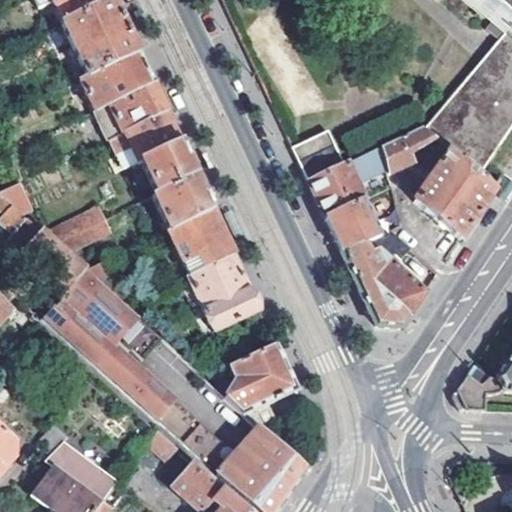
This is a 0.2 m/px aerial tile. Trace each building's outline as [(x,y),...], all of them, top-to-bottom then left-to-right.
[(34,0),(39,10),(55,4),(64,23),(111,0),(110,0),(34,0)] [(64,23),(61,25),(88,79),(137,55),(128,36),(111,0),(64,23)] [(506,34),(511,38),(511,0),(465,0),(491,21),(486,28),(498,38),(504,31),(506,34)] [(511,38),(506,34),(425,130),(435,139),(449,150),(480,179),(511,131),(511,38)] [(88,79),(81,82),(94,112),(99,110),(151,85),(147,78),(137,55),(88,79)] [(111,140),(165,115),(161,108),(151,85),(99,110),(105,124),(101,126),(108,142),(111,140)] [(130,149),(138,164),(141,163),(179,145),(170,126),(165,115),(111,140),(118,154),(130,149)] [(385,171),(386,175),(409,164),(404,155),(408,153),(423,145),(426,149),(435,139),(425,130),(423,127),(380,148),(385,171)] [(343,165),(328,132),(290,149),(306,183),(343,165)] [(182,152),(179,145),(141,163),(157,197),(195,179),(182,152)] [(385,171),(380,148),(343,165),(306,183),(321,213),(324,219),(363,201),(355,185),(385,171)] [(480,179),(449,150),(414,205),(460,243),(463,237),(494,192),(480,179)] [(408,153),(404,155),(409,164),(413,162),(408,153)] [(157,197),(153,199),(169,233),(212,213),(209,206),(195,179),(157,197)] [(10,240),(68,293),(86,272),(66,255),(56,245),(46,236),(0,194),(0,212),(3,215),(0,219),(0,223),(13,235),(10,240)] [(379,236),(363,201),(324,219),(332,237),(339,254),(367,242),(379,236)] [(105,222),(99,210),(46,236),(56,245),(105,222)] [(169,233),(167,234),(187,278),(232,258),(217,226),(212,213),(169,233)] [(110,233),(105,222),(56,245),(66,255),(110,233)] [(367,242),(385,261),(386,260),(388,262),(394,255),(400,260),(409,250),(390,231),(379,236),(367,242)] [(354,286),(374,328),(387,329),(400,330),(408,318),(371,285),(385,261),(367,242),(339,254),(354,286)] [(187,278),(213,333),(258,313),(246,287),(232,258),(187,278)] [(386,260),(385,261),(371,285),(408,318),(424,295),(388,262),(386,260)] [(104,263),(86,272),(101,286),(111,275),(104,263)] [(141,362),(153,349),(161,341),(101,286),(86,272),(68,293),(45,320),(217,475),(215,478),(253,511),(276,511),(302,475),(305,471),(257,427),(247,418),(242,424),(253,435),(233,456),(174,402),(135,368),(141,362)] [(0,324),(13,310),(0,298),(0,324)] [(198,375),(161,341),(153,349),(191,383),(198,375)] [(247,418),(257,427),(276,417),(270,405),(296,392),(274,348),(229,368),(237,382),(224,397),(247,418)] [(459,413),(484,414),(485,398),(492,397),(497,396),(503,391),(511,392),(511,355),(496,379),(487,378),(473,368),(453,396),(459,413)] [(179,396),(141,362),(135,368),(174,402),(179,396)] [(37,446),(49,458),(64,443),(68,438),(56,426),(37,446)] [(0,474),(16,458),(15,442),(0,427),(0,474)] [(146,446),(165,463),(177,450),(157,433),(146,446)] [(49,459),(56,464),(69,447),(64,443),(49,458),(49,459)] [(95,511),(104,502),(118,483),(69,447),(56,464),(54,467),(32,496),(54,511),(95,511)] [(216,511),(245,511),(192,464),(170,488),(196,511),(204,511),(213,503),(219,509),(216,511)] [(169,511),(157,500),(149,509),(152,511),(169,511)] [(108,511),(112,508),(104,502),(95,511),(108,511)]
